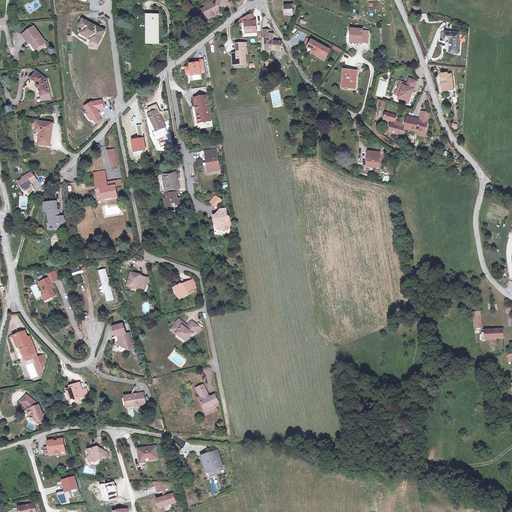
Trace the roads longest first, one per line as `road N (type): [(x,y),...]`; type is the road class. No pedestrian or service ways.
road 1 (residential): [(396,0),(452,140),(482,178),(475,223),(481,261),(489,281),(511,299)]
road 2 (residential): [(255,3),(123,109)]
road 3 (residential): [(188,437),(78,427),(27,441)]
road 4 (residential): [(358,118),(310,89),(255,3)]
road 5 (residential): [(12,284),(23,313),(76,366),(92,355),(94,328)]
